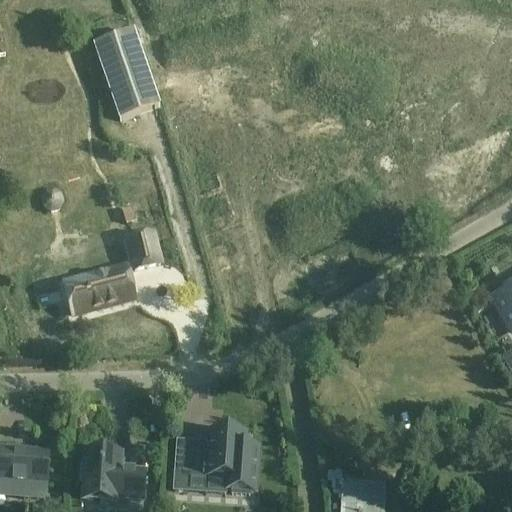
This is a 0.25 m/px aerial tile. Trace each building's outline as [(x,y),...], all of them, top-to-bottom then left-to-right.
[(276,25),(207,51),(247,154),(253,152),(273,202),(376,162),(373,154),(444,126),(419,61),(307,105),(276,25)] [(133,35),(93,49),(120,123),(159,109),(133,35)] [(199,141),(199,142),(222,136),(218,119),(170,130),(174,146),(199,141)] [(232,220),(214,173),(163,193),(182,240),(232,220)] [(327,194),(334,215),(290,231),(309,282),(422,241),(405,193),(355,212),(346,187),(327,194)] [(127,245),(133,269),(135,274),(160,268),(153,238),(127,245)] [(64,287),(72,319),(98,312),(98,314),(135,304),(126,270),(64,287)] [(511,288),(505,293),(507,296),(495,304),(511,331),(511,288)] [(178,445),(174,494),(187,495),(188,478),(227,481),(226,493),(232,493),(232,498),(250,499),(250,495),(256,495),(260,451),(246,450),(247,437),(244,437),(244,436),(243,436),(243,437),(236,437),(236,436),(211,434),(210,453),(204,452),(205,447),(178,445)] [(0,452),(0,487),(24,490),(23,502),(45,503),(49,456),(0,452)] [(143,503),(145,478),(145,476),(128,474),(127,478),(118,477),(120,457),(111,457),(111,453),(96,452),(96,456),(87,455),(86,468),(81,468),(80,484),(85,485),(84,502),(117,505),(117,501),(143,503)] [(358,488),(339,487),(337,511),(370,511),(371,506),(368,506),(368,496),(352,495),(352,489),(358,489),(358,488)]
